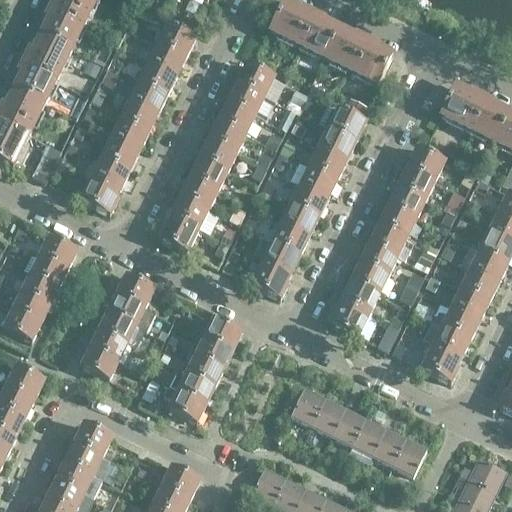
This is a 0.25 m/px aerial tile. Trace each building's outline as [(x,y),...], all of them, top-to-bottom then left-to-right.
[(85,27),(98,0),(60,0),(60,1),(56,1),(51,10),(85,27)] [(323,64),(338,33),(322,25),(323,24),(300,12),(299,14),(285,7),(269,37),(323,64)] [(71,55),(85,27),(51,10),(47,19),(49,23),(41,40),(71,55)] [(185,64),(194,45),(167,32),(158,51),(185,64)] [(377,90),(392,60),(377,53),(378,51),(355,40),(355,41),(338,33),(323,64),(377,90)] [(58,82),(71,55),(41,40),(33,56),(29,57),(24,66),(58,82)] [(175,83),(185,64),(158,51),(148,70),(175,83)] [(44,110),(58,82),(24,66),(20,75),(22,78),(14,95),(44,110)] [(166,102),(175,83),(148,70),(139,89),(166,102)] [(264,103),(273,84),(246,71),(237,89),(264,103)] [(157,121),(166,102),(139,89),(130,108),(157,121)] [(255,121),(264,103),(237,89),(228,108),(255,121)] [(494,148),(509,118),(492,110),(493,108),(471,97),(470,98),(455,91),(440,122),(494,148)] [(0,122),(30,137),(44,110),(14,95),(5,111),(1,112),(0,113),(0,122)] [(350,101),(347,111),(363,118),(367,107),(350,101)] [(147,140),(157,121),(130,108),(121,126),(147,140)] [(245,140),(255,121),(228,108),(218,127),(245,140)] [(355,148),(365,129),(338,116),(328,135),(355,148)] [(511,157),(511,119),(509,118),(494,148),(511,157)] [(0,166),(13,173),(30,137),(0,122),(0,166)] [(138,159),(147,140),(121,126),(111,145),(138,159)] [(236,159),(245,140),(218,127),(209,146),(236,159)] [(346,167),(355,148),(328,135),(319,154),(346,167)] [(129,177),(138,159),(111,145),(102,164),(129,177)] [(227,178),(236,159),(209,146),(200,165),(227,178)] [(337,186),(346,167),(319,154),(310,172),(337,186)] [(434,187),(444,168),(417,155),(407,174),(434,187)] [(119,196),(129,177),(102,164),(93,183),(119,196)] [(217,197),(227,178),(200,165),(191,183),(217,197)] [(327,204),(337,186),(310,172),(300,191),(327,204)] [(425,206),(434,187),(407,174),(398,193),(425,206)] [(115,206),(119,196),(93,183),(81,207),(109,221),(113,215),(117,207),(115,206)] [(208,215),(217,197),(191,183),(181,202),(208,215)] [(318,223),(327,204),(300,191),(291,210),(318,223)] [(416,225),(425,206),(398,193),(389,211),(416,225)] [(511,226),(511,201),(508,200),(498,219),(511,226)] [(199,234),(208,215),(181,202),(172,221),(199,234)] [(309,242),(318,223),(291,210),(282,228),(309,242)] [(406,243),(416,225),(389,211),(379,230),(406,243)] [(511,249),(511,226),(498,219),(489,238),(511,249)] [(186,259),(199,234),(172,221),(167,231),(165,230),(161,238),(158,245),(186,259)] [(300,260),(309,242),(282,228),(273,247),(300,260)] [(397,262),(406,243),(379,230),(370,249),(397,262)] [(507,270),(511,259),(511,249),(489,238),(480,257),(507,270)] [(67,276),(76,258),(48,244),(39,263),(67,276)] [(290,279),(300,260),(273,247),(264,266),(290,279)] [(388,281),(397,262),(370,249),(361,267),(388,281)] [(498,289),(507,270),(480,257),(471,275),(498,289)] [(58,294),(67,276),(39,263),(31,280),(58,294)] [(285,290),(290,279),(264,266),(251,291),(280,305),(282,300),(287,291),(285,290)] [(379,299),(388,281),(361,267),(352,286),(379,299)] [(412,307),(423,280),(413,275),(402,303),(412,307)] [(488,307),(498,289),(471,275),(462,294),(488,307)] [(49,312),(58,294),(31,280),(22,298),(49,312)] [(144,314),(153,296),(126,282),(117,300),(144,314)] [(369,318),(379,299),(352,286),(343,305),(369,318)] [(479,326),(488,307),(462,294),(452,313),(479,326)] [(40,329),(49,312),(22,298),(13,316),(40,329)] [(135,332),(144,314),(117,300),(108,318),(135,332)] [(357,343),(369,318),(343,305),(337,315),(335,315),(332,322),(328,329),(357,343)] [(470,345),(479,326),(452,313),(443,331),(470,345)] [(31,348),(40,329),(13,316),(4,334),(31,348)] [(127,350),(135,332),(108,318),(99,336),(127,350)] [(232,357),(241,339),(213,326),(204,343),(232,357)] [(461,363),(470,345),(443,331),(434,350),(461,363)] [(118,368),(127,350),(99,336),(90,354),(118,368)] [(223,375),(232,357),(204,343),(196,361),(223,375)] [(456,374),(461,363),(434,350),(422,375),(450,389),(454,381),(457,375),(456,374)] [(109,386),(118,368),(90,354),(81,372),(109,386)] [(214,393),(223,375),(196,361),(187,379),(214,393)] [(34,406),(43,387),(16,373),(6,393),(34,406)] [(205,411),(214,393),(187,379),(178,397),(205,411)] [(511,419),(511,390),(507,400),(506,399),(502,406),(499,413),(511,419)] [(0,413),(24,425),(34,406),(6,393),(0,405),(0,413)] [(311,432),(325,405),(304,395),(291,422),(311,432)] [(196,429),(205,411),(178,397),(169,415),(196,429)] [(332,442),(345,415),(325,405),(311,432),(332,442)] [(0,436),(15,444),(24,425),(0,413),(0,436)] [(352,452),(365,425),(345,415),(332,442),(352,452)] [(372,462),(385,435),(365,425),(352,452),(372,462)] [(102,463),(111,444),(84,430),(74,450),(102,463)] [(392,471),(405,445),(385,435),(372,462),(392,471)] [(0,460),(6,463),(15,444),(0,436),(0,460)] [(413,482),(424,459),(426,455),(405,445),(392,471),(413,482)] [(92,482),(102,463),(74,450),(65,469),(92,482)] [(98,483),(115,487),(119,469),(102,465),(98,483)] [(495,499),(505,479),(479,466),(469,486),(495,499)] [(83,501),(92,482),(65,469),(56,487),(83,501)] [(189,507),(199,487),(171,474),(162,493),(189,507)] [(271,511),(272,511),(285,486),(264,475),(251,502),(271,511)] [(297,511),(305,495),(285,486),(272,511),(297,511)] [(469,511),(488,511),(495,499),(469,486),(459,507),(469,511)] [(57,511),(77,511),(83,501),(56,487),(46,506),(57,511)] [(152,511),(186,511),(189,507),(162,493),(152,511)] [(322,511),(325,505),(305,495),(297,511),(322,511)]
